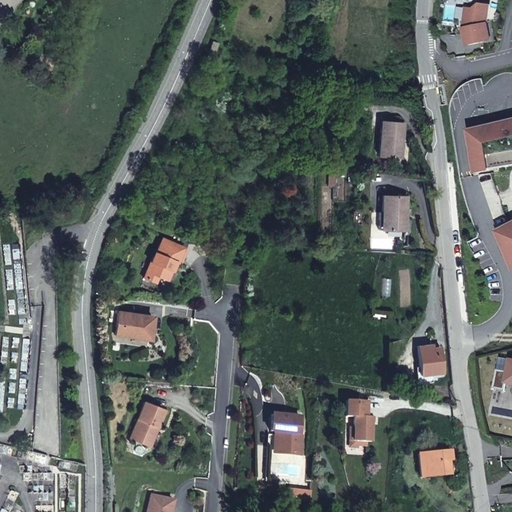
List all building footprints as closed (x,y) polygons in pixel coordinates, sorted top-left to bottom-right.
[(464,28),(468,45),(490,40),(486,23),(489,5),(479,4),(473,9),(467,8),(465,20),(467,20),(468,27),(464,28)] [(217,43),(211,40),(208,50),(214,52),(217,43)] [(511,120),(471,131),(475,146),(473,146),(477,175),(481,175),(478,152),(493,150),(488,132),(511,125),(511,120)] [(402,141),(404,123),(381,121),(378,156),(399,158),(400,141),(402,141)] [(478,152),(481,175),(491,173),(491,170),(511,165),(511,224),(501,231),(508,244),(506,244),(511,257),(511,125),(488,132),(493,150),(478,152)] [(406,231),(407,196),(382,195),(382,212),(379,212),(378,230),(406,231)] [(181,263),(188,248),(163,238),(157,252),(155,252),(145,277),(156,282),(159,276),(168,280),(172,270),(170,269),(174,260),(181,263)] [(115,334),(151,339),(154,318),(140,316),(140,319),(131,318),(132,312),(119,310),(116,329),(112,329),(111,334),(115,334)] [(417,346),(420,367),(420,375),(417,375),(418,383),(432,382),(431,374),(442,373),(440,347),(432,348),(432,345),(417,346)] [(511,358),(511,359),(509,371),(498,369),(494,388),(506,390),(508,382),(511,382),(511,358)] [(365,416),(366,400),(344,399),(343,415),(351,415),(351,426),(347,426),(346,439),(355,440),(355,444),(364,444),(365,440),(369,441),(370,430),(366,430),(367,416),(365,416)] [(165,409),(145,401),(131,438),(148,445),(156,425),(158,426),(165,409)] [(271,432),(275,432),(279,432),(278,447),(284,454),(302,455),(302,437),(300,436),(301,417),(272,415),(271,432)] [(279,432),(275,432),(274,453),(284,454),(278,447),(279,432)] [(451,451),(417,454),(419,478),(450,474),(448,461),(452,460),(451,451)] [(311,491),(298,489),(296,498),(310,500),(311,491)] [(171,511),(174,500),(151,495),(147,511),(171,511)]
